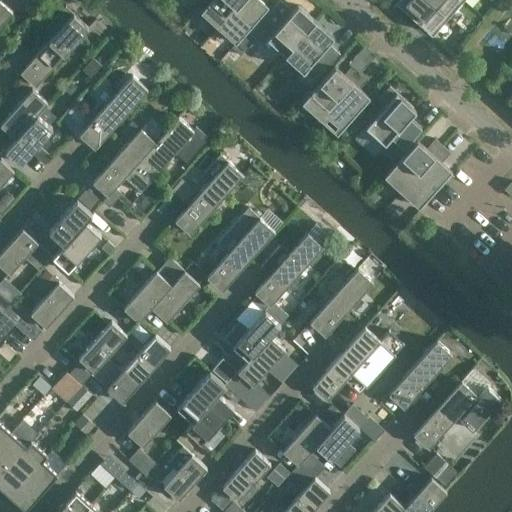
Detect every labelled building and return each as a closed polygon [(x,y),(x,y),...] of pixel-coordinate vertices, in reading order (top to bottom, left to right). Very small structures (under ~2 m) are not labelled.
[(209,0),(201,9),(219,25),(241,0),(209,0)] [(241,0),(219,25),(236,41),(265,9),(255,0),(241,0)] [(294,12),(280,0),(278,0),(250,32),(262,42),(267,37),(285,53),(314,21),(305,13),(307,11),(300,5),(294,12)] [(446,14),(429,0),(398,0),(392,7),(403,18),(408,12),(430,32),(446,14)] [(429,0),(446,14),(447,14),(442,10),(450,0),(429,0)] [(0,1),(0,23),(11,11),(0,1)] [(81,33),(66,20),(34,55),(49,69),(81,33)] [(314,21),(285,53),(303,69),(298,75),(310,86),(340,53),(325,40),(331,33),(325,27),(323,29),(314,21)] [(303,100),(320,116),(360,71),(373,57),(362,47),(349,62),(352,65),(341,77),(331,68),(303,100)] [(360,71),(320,116),(338,132),(366,100),(356,91),(368,78),(360,71)] [(93,118),(108,132),(147,88),(132,74),(93,118)] [(413,106),(389,85),(378,97),(385,103),(365,125),(385,143),(380,148),(392,159),(421,127),(407,114),(413,106)] [(15,137),(37,113),(47,102),(32,88),(0,123),(15,137)] [(37,113),(15,137),(5,149),(20,162),(52,127),(37,113)] [(173,121),(156,141),(139,159),(154,173),(189,135),(173,121)] [(141,127),(106,165),(121,179),(139,159),(156,141),(141,127)] [(385,174),(402,189),(442,145),(435,138),(423,151),(413,142),(385,174)] [(442,145),(402,189),(420,205),(448,173),(438,165),(450,152),(442,145)] [(0,157),(0,184),(14,170),(0,157)] [(243,174),(228,160),(188,204),(203,217),(243,174)] [(152,223),(170,205),(162,197),(144,215),(152,223)] [(64,243),(85,219),(92,212),(77,199),(49,230),(64,243)] [(274,230),(259,217),(220,260),(235,274),(274,230)] [(85,219),(64,243),(53,256),(68,270),(100,233),(85,219)] [(0,263),(9,272),(37,241),(22,227),(0,252),(0,263)] [(268,275),(283,289),(322,245),(307,231),(268,275)] [(338,319),(373,280),(358,267),(323,305),(338,319)] [(184,269),(171,284),(151,306),(167,320),(199,283),(184,269)] [(156,270),(123,307),(139,320),(151,306),(171,284),(156,270)] [(74,294),(59,281),(31,312),(46,326),(74,294)] [(0,287),(0,337),(25,311),(0,287)] [(265,309),(233,345),(248,359),(269,335),(280,323),(265,309)] [(94,370),(126,334),(111,320),(79,357),(94,370)] [(389,329),(380,339),(365,326),(326,369),(341,383),(345,378),(360,392),(404,342),(389,329)] [(170,347),(155,334),(122,370),(137,384),(170,347)] [(269,335),(248,359),(237,370),(253,384),(285,348),(269,335)] [(402,377),(417,391),(452,353),(437,339),(402,377)] [(53,384),(77,408),(93,391),(69,368),(53,384)] [(210,370),(177,407),(192,420),(218,391),(225,384),(210,370)] [(427,418),(442,431),(476,393),(461,379),(427,418)] [(218,391),(192,420),(185,428),(201,442),(233,405),(218,391)] [(142,445),(170,413),(155,400),(127,431),(142,445)] [(290,415),(302,426),(313,413),(301,402),(290,415)] [(343,412),(331,427),(316,443),(331,457),(359,426),(343,412)] [(315,413),(283,450),(298,463),(316,443),(331,427),(315,413)] [(25,417),(14,430),(28,442),(39,430),(25,417)] [(0,444),(11,432),(0,421),(0,444)] [(0,474),(31,440),(31,439),(26,444),(11,432),(0,444),(0,474)] [(0,476),(14,489),(46,453),(31,440),(0,474),(0,476)] [(167,479),(191,448),(180,440),(157,471),(167,479)] [(141,444),(130,456),(147,471),(157,460),(141,444)] [(237,499),(270,463),(255,449),(222,485),(237,499)] [(446,483),(459,469),(438,449),(425,462),(446,483)] [(109,451),(92,470),(106,484),(116,474),(132,489),(140,480),(109,451)] [(30,503),(58,473),(42,459),(47,454),(46,453),(14,489),(30,503)] [(179,498),(207,467),(191,453),(164,484),(179,498)] [(277,482),(291,470),(282,459),(268,472),(277,482)] [(309,511),(329,490),(314,476),(282,511),(309,511)] [(83,511),(91,503),(75,489),(54,511),(83,511)] [(417,491),(404,506),(398,511),(426,511),(432,505),(417,491)] [(389,492),(371,511),(398,511),(404,506),(389,492)] [(101,511),(91,503),(83,511),(101,511)]
